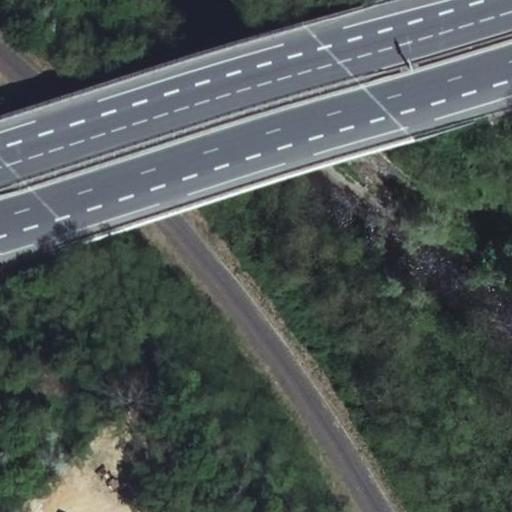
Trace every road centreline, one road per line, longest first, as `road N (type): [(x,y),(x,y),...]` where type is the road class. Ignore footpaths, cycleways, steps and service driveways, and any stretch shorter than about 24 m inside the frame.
road 1 (trunk): [(0,243),(511,79)]
road 2 (trunk): [(0,220),(511,60)]
road 3 (trunk): [(511,12),(0,168)]
road 4 (trunk): [(487,0),(369,25),(0,140)]
